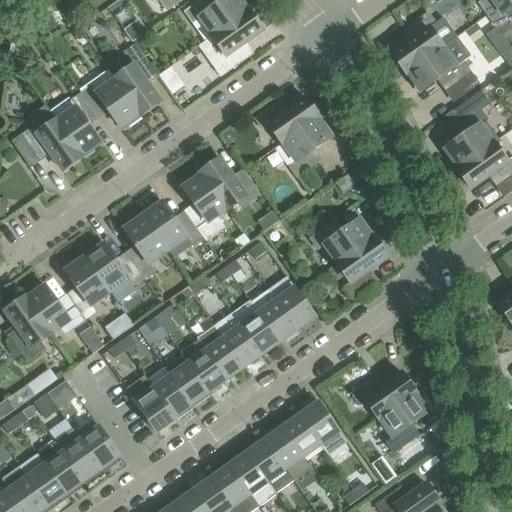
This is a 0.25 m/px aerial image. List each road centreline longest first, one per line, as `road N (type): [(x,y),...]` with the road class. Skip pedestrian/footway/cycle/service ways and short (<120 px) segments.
road 1 (residential): [(105,511),(442,271)]
road 2 (residential): [(0,261),(329,37)]
road 3 (residential): [(442,271),(380,123),(329,37)]
road 4 (residential): [(499,511),(442,271)]
